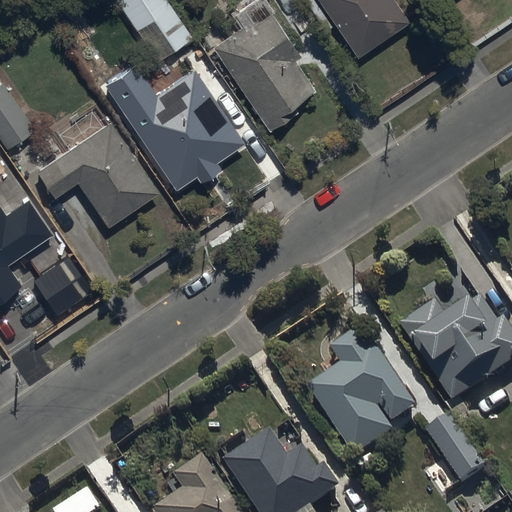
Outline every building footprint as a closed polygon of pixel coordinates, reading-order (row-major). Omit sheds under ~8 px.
[(191,34),(167,0),(115,0),(156,59),(191,34)] [(241,24),(212,44),(268,128),(298,107),(294,101),(314,87),(294,57),(299,53),(270,10),(273,8),(268,0),(247,0),(232,11),(241,24)] [(320,0),(356,52),(408,17),(395,0),(320,0)] [(135,66),(106,86),(177,191),(197,178),(202,186),(223,172),(217,163),(245,144),(194,69),(155,95),(135,66)] [(1,80),(0,81),(0,137),(5,145),(32,126),(1,80)] [(86,132),(34,167),(52,193),(75,177),(106,223),(156,189),(108,118),(101,123),(90,107),(75,117),(86,132)] [(0,302),(23,287),(8,266),(54,235),(30,199),(6,215),(0,206),(0,302)] [(70,257),(34,282),(57,316),(93,291),(70,257)] [(437,304),(401,328),(453,405),(511,364),(511,329),(506,321),(492,330),(477,307),(480,305),(471,292),(442,312),(437,304)] [(305,386),(307,391),(355,458),(394,431),(391,427),(417,408),(373,345),(369,348),(358,332),(330,352),(338,363),(305,386)] [(452,415),(427,431),(460,482),(485,466),(463,432),(477,423),(464,403),(450,412),(452,415)] [(270,430),(224,463),(258,511),(313,511),(311,509),(340,489),(324,467),(318,471),(303,449),(290,458),(270,430)] [(240,511),(202,457),(172,477),(182,491),(154,510),(155,511),(240,511)] [(96,511),(101,509),(88,491),(57,511),(96,511)]
